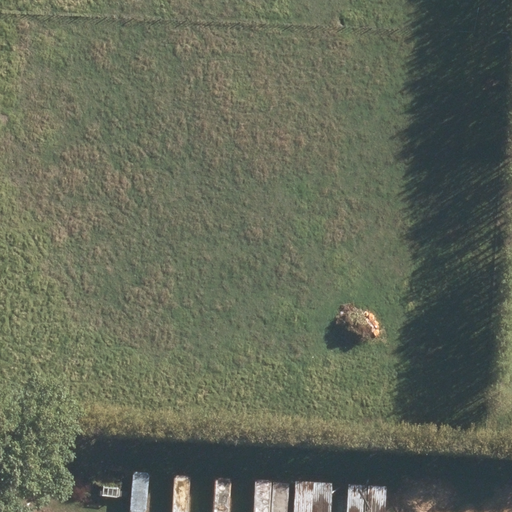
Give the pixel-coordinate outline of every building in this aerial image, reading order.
[(146,511),(150,470),(133,469),(128,511),(146,511)] [(125,493),(126,471),(102,470),(101,492),(125,493)] [(188,511),(191,474),(173,473),(170,511),(188,511)] [(230,511),(233,478),(214,477),(211,511),(230,511)] [(285,511),(288,480),(253,478),(251,511),(285,511)] [(328,511),(330,485),(294,484),(293,511),(328,511)] [(380,511),(382,489),(346,487),(344,511),(380,511)]
